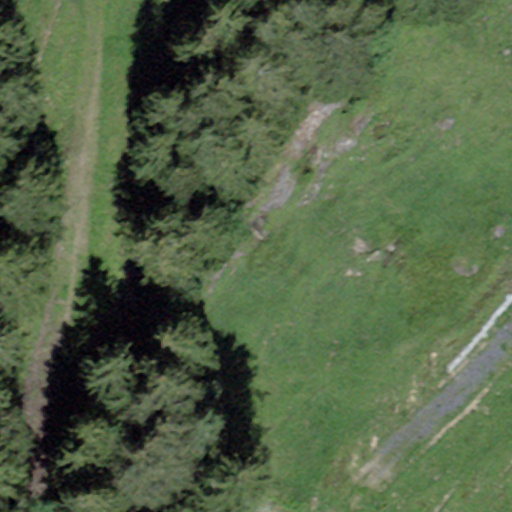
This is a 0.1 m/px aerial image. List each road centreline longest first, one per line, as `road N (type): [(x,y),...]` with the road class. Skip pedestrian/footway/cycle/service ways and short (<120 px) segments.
road 1 (track): [(34,511),(74,316),(98,0)]
road 2 (track): [(511,327),(341,511)]
